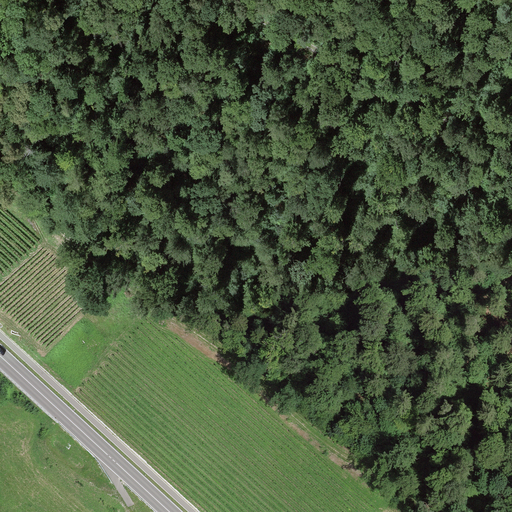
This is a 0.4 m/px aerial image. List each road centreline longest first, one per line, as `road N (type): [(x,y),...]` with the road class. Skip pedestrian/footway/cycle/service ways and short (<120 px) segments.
road 1 (track): [(426,511),(0,183)]
road 2 (track): [(511,427),(480,402),(244,127),(174,85)]
road 3 (track): [(212,0),(511,153)]
road 4 (secondary): [(0,355),(170,511)]
